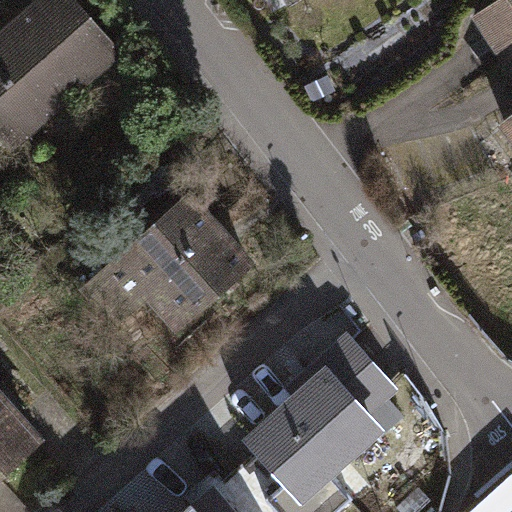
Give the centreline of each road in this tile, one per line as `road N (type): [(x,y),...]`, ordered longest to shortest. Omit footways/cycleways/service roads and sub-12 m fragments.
road 1 (residential): [(378,248),(75,511)]
road 2 (residential): [(181,0),(378,248)]
road 3 (residential): [(378,248),(511,422)]
